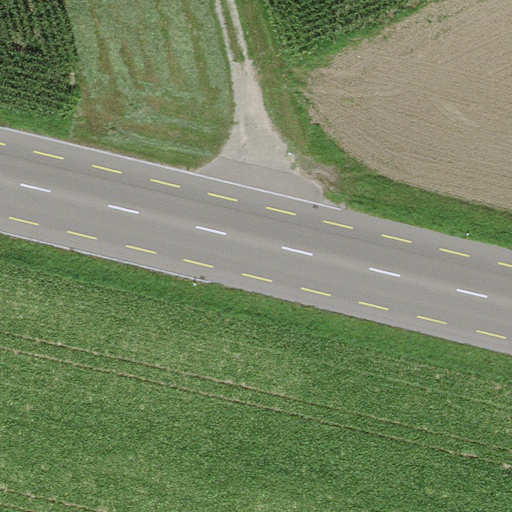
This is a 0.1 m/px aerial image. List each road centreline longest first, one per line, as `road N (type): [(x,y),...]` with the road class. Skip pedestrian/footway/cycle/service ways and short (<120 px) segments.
road 1 (primary): [(0,180),(511,303)]
road 2 (track): [(258,242),(266,153),(224,0)]
